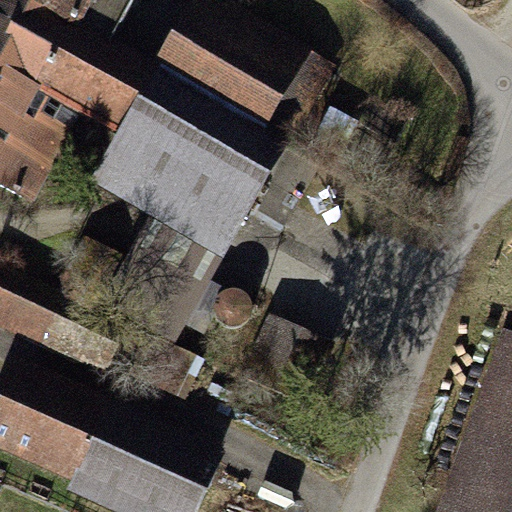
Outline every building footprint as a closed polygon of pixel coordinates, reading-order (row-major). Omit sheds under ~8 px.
[(89,0),(0,0),(0,201),(29,216),(66,146),(93,161),(141,70),(72,34),(89,0)] [(300,52),(211,0),(185,0),(140,77),(247,141),(300,52)] [(137,87),(81,196),(207,261),(264,152),(137,87)] [(60,295),(0,272),(0,333),(40,349),(60,295)] [(511,511),(511,341),(496,336),(434,511),(511,511)] [(187,511),(215,446),(5,359),(0,370),(0,461),(59,486),(53,500),(81,511),(187,511)]
